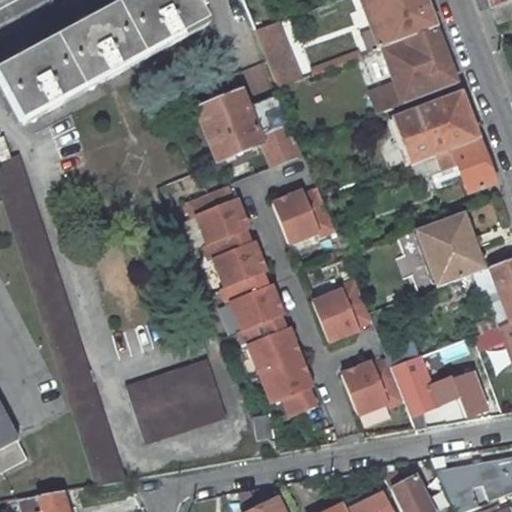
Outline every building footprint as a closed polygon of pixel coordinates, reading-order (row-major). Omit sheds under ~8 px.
[(193,0),(126,0),(0,68),(0,85),(20,122),(46,108),(49,112),(60,106),(58,101),(107,75),(110,79),(122,72),(119,68),(170,41),(172,45),(184,39),(182,35),(205,22),(200,12),(203,11),(200,5),(197,6),(193,0)] [(423,0),(361,0),(377,40),(372,42),(376,51),(381,49),(434,28),(423,0)] [(511,0),(487,0),(490,8),(511,0)] [(511,18),(511,0),(490,8),(496,25),(511,18)] [(205,22),(182,35),(184,39),(208,26),(205,22)] [(276,24),(254,32),(277,89),(300,81),(295,69),(276,24)] [(434,28),(381,49),(396,87),(370,96),(378,116),(456,86),(434,28)] [(170,41),(119,68),(122,72),(172,45),(170,41)] [(295,69),(300,81),(312,76),(307,64),(295,69)] [(107,75),(58,101),(60,106),(110,79),(107,75)] [(258,135),(247,107),(241,92),(196,111),(216,162),(261,144),(258,135)] [(394,119),(412,167),(477,142),(460,95),(394,119)] [(274,96),(247,107),(258,135),(285,124),(274,96)] [(46,108),(20,122),(22,126),(49,112),(46,108)] [(3,138),(0,138),(0,190),(97,488),(125,483),(18,156),(9,159),(3,138)] [(412,167),(407,169),(412,182),(431,175),(437,189),(462,180),(467,194),(493,184),(477,142),(412,167)] [(224,185),(210,191),(216,206),(230,200),(224,185)] [(184,203),(190,218),(194,216),(206,246),(243,231),(246,230),(234,198),(230,200),(216,206),(210,191),(184,203)] [(318,191),(305,197),(310,212),(324,206),(323,201),(318,191)] [(303,194),(274,206),(289,245),(318,234),(320,238),(335,232),(324,206),(310,212),(305,197),(303,194)] [(461,214),(396,238),(417,295),(483,271),(475,250),(471,240),(461,214)] [(347,229),(336,234),(345,257),(356,253),(347,229)] [(206,246),(202,248),(207,260),(211,259),(223,289),(260,274),(263,273),(251,243),(248,244),(243,231),(206,246)] [(478,238),(471,240),(475,250),(481,248),(478,238)] [(98,269),(128,327),(157,313),(127,254),(98,269)] [(511,323),(511,260),(488,269),(495,287),(480,292),(483,298),(487,296),(497,293),(509,325),(511,323)] [(224,303),(228,302),(239,331),(276,316),(280,314),(268,285),(264,286),(260,274),(223,289),(219,291),(224,303)] [(340,290),(311,303),(328,343),(358,330),(356,326),(350,312),(365,305),(354,280),(339,287),(340,290)] [(497,293),(487,296),(500,328),(509,325),(497,293)] [(370,320),(365,305),(350,312),(356,326),(370,320)] [(241,346),(245,344),(257,374),(297,358),(285,327),(281,329),(276,316),(239,331),(236,333),(241,346)] [(476,325),(480,335),(498,329),(494,318),(476,325)] [(480,335),(476,337),(481,352),(505,343),(511,362),(511,323),(509,325),(500,328),(498,329),(480,335)] [(405,353),(386,360),(387,360),(390,369),(409,362),(405,353)] [(297,358),(257,374),(269,404),(280,399),(287,417),(313,407),(306,389),(309,387),(297,358)] [(418,414),(438,406),(424,371),(418,358),(409,362),(390,369),(392,375),(402,401),(408,418),(418,414)] [(144,445),(225,419),(206,360),(125,387),(144,445)] [(387,360),(372,366),(378,381),(392,375),(390,369),(387,360)] [(371,362),(341,375),(357,415),(386,403),(387,406),(402,401),(392,375),(378,381),(372,366),(371,362)] [(424,371),(438,406),(456,398),(443,363),(424,371)] [(0,474),(26,461),(0,410),(0,474)] [(424,430),(418,414),(408,418),(413,431),(424,430)] [(252,418),(256,442),(285,438),(282,423),(271,425),(269,416),(252,418)] [(511,494),(511,458),(437,472),(456,511),(466,511),(476,508),(469,489),(480,487),(486,505),(511,494)] [(398,486),(388,467),(379,468),(390,490),(398,486)] [(398,486),(390,490),(400,511),(431,511),(414,478),(398,486)] [(66,511),(61,494),(20,501),(23,511),(66,511)] [(389,511),(381,494),(364,503),(361,497),(346,504),(349,511),(389,511)] [(282,511),(276,500),(258,509),(259,511),(282,511)]
